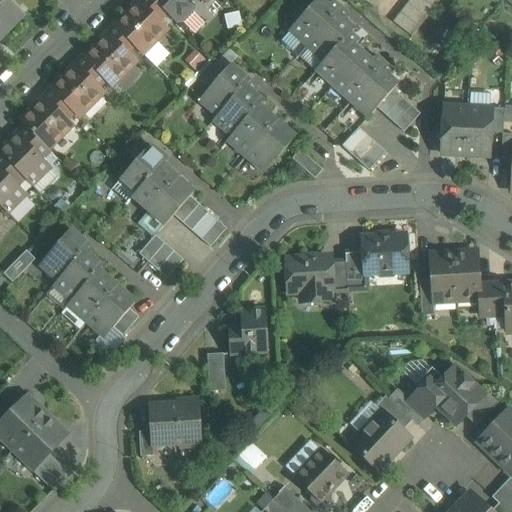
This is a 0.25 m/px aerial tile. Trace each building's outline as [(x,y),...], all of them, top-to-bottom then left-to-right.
[(0,0),(0,40),(1,39),(0,38),(0,32),(20,13),(7,0),(6,0),(0,0)] [(152,0),(142,0),(140,3),(157,20),(164,12),(152,0)] [(152,0),(164,12),(176,23),(178,21),(182,21),(191,12),(191,8),(193,6),(190,3),(193,0),(201,0),(205,3),(207,0),(152,0)] [(320,0),(317,0),(291,30),(308,46),(340,11),(332,3),(328,7),(320,0)] [(362,0),(374,8),(380,0),(362,0)] [(434,9),(421,0),(410,0),(407,4),(426,19),(434,9)] [(440,0),(421,0),(434,9),(440,0)] [(140,3),(116,27),(116,28),(133,45),(142,53),(166,29),(157,20),(140,3)] [(426,19),(407,4),(400,14),(419,28),(426,19)] [(340,11),(308,46),(325,61),(350,35),(354,30),(345,22),(349,18),(340,11)] [(419,28),(400,14),(393,23),(412,38),(419,28)] [(133,45),(116,28),(109,35),(126,52),(133,45)] [(126,52),(109,35),(84,59),(104,79),(111,86),(135,61),(126,52)] [(350,35),(325,61),(317,70),(334,86),(363,54),(354,47),(358,43),(350,35)] [(363,54),(334,86),(351,101),(383,66),(375,58),(371,62),(363,54)] [(84,59),(76,66),(97,87),(104,79),(84,59)] [(97,87),(76,66),(52,90),(52,91),(73,112),(78,116),(102,92),(97,87)] [(383,66),(351,101),(369,117),(377,109),(393,90),(397,86),(388,77),(392,73),(383,66)] [(230,67),(201,100),(219,116),(244,87),(245,88),(248,83),(230,67)] [(245,88),(244,87),(219,116),(215,120),(233,136),(258,107),(259,108),(262,103),(245,88)] [(402,99),(393,90),(377,109),(386,117),(402,99)] [(73,112),(52,91),(45,99),(65,119),(73,112)] [(65,119),(45,99),(20,123),(25,128),(47,149),(71,125),(65,119)] [(402,99),(386,117),(395,125),(411,107),(402,99)] [(233,136),(229,141),(247,156),(276,123),(259,108),(258,107),(233,136)] [(411,107),(395,125),(404,133),(420,115),(411,107)] [(468,110),(444,108),(441,154),(465,155),(468,110)] [(504,110),(492,109),(492,111),(491,134),(502,135),(503,135),(504,110)] [(492,111),(468,110),(465,155),(489,157),(491,134),(492,111)] [(276,123),(247,156),(265,172),(294,139),(276,123)] [(47,149),(25,128),(18,135),(40,158),(48,150),(47,149)] [(359,129),(342,147),(351,155),(367,137),(359,129)] [(40,158),(18,135),(0,153),(0,155),(23,178),(30,185),(49,166),(40,158)] [(511,135),(503,135),(502,135),(501,164),(511,164),(511,135)] [(367,137),(351,155),(360,163),(376,145),(367,137)] [(376,145),(360,163),(369,172),(386,153),(376,145)] [(149,148),(112,190),(128,204),(134,197),(138,192),(138,193),(161,166),(162,167),(166,162),(149,148)] [(323,171),(300,151),(292,160),(315,180),(323,171)] [(23,178),(0,155),(0,169),(16,185),(23,178)] [(161,166),(138,193),(138,192),(134,197),(150,211),(177,180),(162,167),(161,166)] [(16,185),(0,169),(0,206),(6,213),(25,194),(16,185)] [(177,180),(150,211),(166,225),(174,216),(190,198),(193,194),(177,180)] [(190,198),(174,216),(183,224),(199,205),(190,198)] [(199,205),(183,224),(192,232),(208,213),(199,205)] [(208,213),(192,232),(201,240),(217,221),(208,213)] [(217,221),(201,240),(210,248),(226,229),(217,221)] [(70,232),(41,265),(59,280),(59,281),(84,252),(85,253),(89,248),(70,232)] [(155,236),(139,255),(148,263),(165,245),(155,236)] [(405,237),(363,240),(363,252),(365,274),(366,274),(407,272),(405,237)] [(165,245),(148,263),(157,271),(174,253),(165,245)] [(26,251),(3,275),(12,283),(35,260),(26,251)] [(84,252),(59,281),(59,280),(55,285),(73,300),(73,301),(98,272),(99,273),(103,268),(85,253),(84,252)] [(363,252),(345,253),(346,262),(348,289),(367,288),(366,274),(365,274),(363,252)] [(174,253),(157,271),(167,279),(183,261),(174,253)] [(478,254),(454,255),(457,301),(479,300),(481,299),(480,288),(478,254)] [(317,255),(309,256),(306,259),(286,260),(288,294),(290,294),(290,292),(301,291),(301,293),(306,298),(325,296),(330,291),(333,291),(332,262),(332,260),(323,261),(317,255)] [(454,255),(430,256),(431,280),(433,302),(433,303),(457,301),(454,255)] [(346,262),(332,262),(333,291),(337,294),(348,293),(348,289),(346,262)] [(98,272),(73,301),(73,300),(69,305),(87,321),(116,288),(99,273),(98,272)] [(431,280),(420,281),(422,317),(434,316),(433,303),(433,302),(431,280)] [(511,285),(492,287),(494,315),(505,314),(507,332),(511,331),(511,285)] [(492,287),(480,288),(481,299),(479,300),(480,316),(494,315),(492,287)] [(116,288),(87,321),(106,337),(113,329),(129,310),(135,304),(116,288)] [(129,310),(113,329),(123,337),(139,318),(129,310)] [(265,311),(241,313),(242,329),(229,330),(230,355),(267,352),(265,311)] [(223,391),(221,355),(208,356),(210,392),(223,391)] [(432,368),(416,385),(420,389),(409,401),(427,418),(437,406),(458,425),(466,417),(484,398),(484,397),(472,386),(474,385),(463,375),(462,376),(453,368),(443,379),(432,368)] [(484,398),(466,417),(476,427),(498,404),(487,394),(484,397),(484,398)] [(412,421),(386,397),(376,408),(381,413),(382,412),(403,432),(412,421)] [(9,416),(0,424),(0,435),(15,450),(47,417),(27,398),(9,416)] [(198,400),(178,401),(178,406),(150,408),(152,432),(152,445),(153,445),(180,443),(180,448),(201,447),(198,400)] [(0,424),(9,416),(0,407),(0,424)] [(511,414),(508,410),(478,442),(511,475),(511,414)] [(381,413),(351,446),(378,472),(410,438),(403,432),(382,412),(381,413)] [(47,417),(15,450),(34,469),(35,470),(49,455),(67,437),(47,417)] [(152,432),(139,433),(141,457),(153,457),(153,445),(152,445),(152,432)] [(321,450),(295,478),(311,493),(311,502),(317,507),(325,507),(331,501),(331,493),(347,476),(321,450)] [(66,472),(49,455),(35,470),(34,469),(32,471),(50,489),(66,472)] [(511,511),(511,480),(510,479),(492,498),(499,504),(507,511),(511,511)] [(310,511),(285,488),(274,500),(286,511),(310,511)] [(490,511),(471,493),(454,511),(455,511),(490,511)] [(286,511),(274,500),(262,511),(286,511)]
